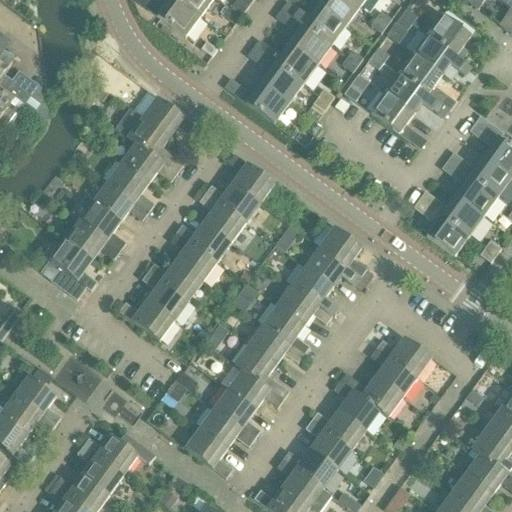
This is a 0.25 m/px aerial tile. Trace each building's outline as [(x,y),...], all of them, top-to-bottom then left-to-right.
[(213,3),(209,0),(171,0),(171,2),(199,22),(213,3)] [(343,32),(358,12),(341,0),(323,0),(316,11),(343,32)] [(341,0),(358,12),(366,0),(341,0)] [(473,0),(469,6),(477,12),(485,0),(491,0),(498,5),(501,0),(473,0)] [(498,29),(507,35),(511,27),(511,0),(501,0),(498,5),(510,13),(498,29)] [(185,41),(199,22),(171,2),(163,12),(157,8),(151,17),(185,41)] [(229,14),(239,22),(245,14),(235,6),(229,14)] [(296,26),(330,51),(343,32),(316,11),(308,21),(302,17),(296,26)] [(239,22),(229,14),(224,21),(235,28),(239,22)] [(406,14),(400,22),(410,29),(416,21),(406,14)] [(380,16),(374,24),(385,32),(390,24),(380,16)] [(441,20),(426,41),(439,50),(460,66),(467,57),(461,52),(470,40),(441,20)] [(406,35),(410,29),(400,22),(396,28),(406,35)] [(385,32),(374,24),(370,30),(380,38),(385,32)] [(330,51),(296,26),(290,34),(296,38),(288,50),(316,70),(330,51)] [(439,50),(426,41),(412,60),(424,69),(441,81),(449,69),(465,80),(470,73),(460,66),(439,50)] [(200,53),(211,61),(216,53),(206,46),(200,53)] [(301,90),(316,70),(288,50),(280,60),(274,56),(267,65),(287,79),(301,90)] [(388,60),(377,52),(371,61),(382,68),(388,60)] [(0,90),(4,94),(12,83),(3,77),(15,61),(4,53),(0,58),(0,90)] [(346,63),(356,71),(362,63),(351,55),(346,63)] [(433,91),(441,81),(424,69),(412,60),(398,79),(431,103),(432,104),(439,95),(433,91)] [(377,74),(382,68),(371,61),(367,67),(377,74)] [(356,71),(346,63),(341,70),(351,77),(356,71)] [(287,109),(301,90),(287,79),(267,65),(262,72),(268,77),(259,89),(281,105),(287,109)] [(19,73),(12,83),(4,94),(0,90),(0,139),(1,140),(20,114),(11,107),(29,81),(19,73)] [(384,99),(412,119),(421,108),(427,112),(432,104),(431,103),(398,79),(384,99)] [(87,94),(102,105),(107,97),(92,86),(87,94)] [(273,129),(287,109),(281,105),(259,89),(252,99),(246,94),(239,104),(273,129)] [(343,99),(351,105),(354,107),(360,99),(349,91),(343,99)] [(318,102),(328,109),(333,102),(323,94),(318,102)] [(197,132),(150,98),(135,118),(169,143),(178,131),(191,141),(197,132)] [(412,119),(384,99),(370,118),(404,143),(410,134),(405,130),(412,119)] [(328,109),(318,102),(313,108),(323,116),(328,109)] [(334,112),(342,117),(348,110),(340,104),(334,112)] [(132,116),(118,135),(127,142),(136,148),(176,178),(182,169),(161,153),(169,143),(142,123),(135,118),(132,116)] [(503,136),(480,119),(468,135),(490,151),(481,163),(510,183),(511,180),(511,152),(498,143),(503,136)] [(305,152),(310,144),(299,136),(294,144),(305,152)] [(170,186),(176,178),(140,152),(136,148),(121,168),(128,174),(149,188),(157,176),(170,186)] [(232,190),(259,210),(274,188),(233,159),(227,168),(240,178),(232,190)] [(496,203),(510,183),(481,163),(474,173),(468,169),(462,178),(495,202),(496,203)] [(141,199),(149,188),(128,174),(121,168),(107,187),(114,192),(147,217),(154,208),(141,199)] [(482,222),(496,203),(495,202),(462,178),(456,185),(462,189),(454,201),(481,222),(482,222)] [(142,224),(147,217),(114,192),(107,187),(93,207),(100,212),(120,227),(129,215),(142,224)] [(259,210),(232,190),(224,200),(211,190),(204,200),(244,229),(259,210)] [(203,229),(230,249),(244,229),(204,200),(198,207),(212,217),(203,229)] [(433,217),(468,241),(482,222),(481,222),(454,201),(446,212),(440,207),(433,217)] [(113,237),(120,227),(100,212),(93,207),(79,226),(83,229),(119,256),(126,247),(113,237)] [(468,241),(433,217),(428,224),(434,228),(425,240),(454,261),(468,241)] [(65,246),(92,266),(100,254),(113,263),(119,256),(83,229),(79,226),(65,246)] [(230,249),(203,229),(195,240),(182,230),(175,239),(215,269),(230,249)] [(319,254),(359,283),(365,275),(352,265),(361,253),(334,233),(319,254)] [(215,269),(175,239),(169,247),(183,256),(174,268),(201,288),(215,269)] [(284,243),(278,251),(288,258),(294,249),(284,243)] [(484,253),(494,261),(500,253),(490,245),(484,253)] [(92,266),(65,246),(51,265),(53,267),(44,279),(77,303),(86,291),(91,295),(97,286),(84,276),(92,266)] [(494,261),(484,253),(479,260),(490,267),(494,261)] [(359,283),(319,254),(304,273),(331,292),(332,293),(340,281),(353,291),(359,283)] [(147,278),(187,308),(201,288),(174,268),(167,278),(153,269),(147,278)] [(290,293),(330,323),(337,313),(324,304),(332,293),(331,292),(304,273),(290,293)] [(250,280),(243,274),(238,282),(245,287),(250,280)] [(187,308),(147,278),(141,285),(155,295),(146,307),(172,327),(187,308)] [(330,323),(290,293),(276,313),(303,332),(312,320),(325,330),(330,323)] [(241,301),(235,309),(247,318),(254,309),(241,301)] [(159,346),(172,327),(146,307),(138,318),(125,308),(119,317),(159,346)] [(3,327),(10,331),(20,318),(13,313),(3,327)] [(303,332),(276,313),(262,332),(302,361),(309,352),(295,343),(303,332)] [(10,331),(3,327),(0,331),(0,343),(0,344),(10,331)] [(296,369),(302,361),(262,332),(248,351),(274,371),(283,359),(296,369)] [(207,339),(201,334),(196,340),(203,345),(207,339)] [(381,345),(375,354),(415,384),(430,363),(403,344),(395,355),(381,345)] [(267,381),(274,371),(248,351),(234,370),(242,376),(241,376),(281,406),(288,396),(267,381)] [(374,384),(401,403),(415,384),(375,354),(369,362),(383,372),(374,384)] [(51,381),(39,372),(32,381),(45,390),(51,381)] [(197,385),(181,373),(173,383),(190,395),(197,385)] [(227,396),(254,416),(263,404),(276,413),(281,406),(241,376),(227,396)] [(401,403),(374,384),(366,394),(345,378),(338,387),(378,417),(387,423),(401,403)] [(29,379),(14,400),(40,420),(54,430),(61,421),(47,411),(56,399),(29,379)] [(364,437),(378,417),(338,387),(332,395),(346,405),(337,417),(364,437)] [(213,415),(253,444),(259,436),(246,426),(254,416),(227,396),(213,415)] [(440,401),(433,396),(428,403),(435,408),(440,401)] [(511,397),(499,416),(511,425),(511,397)] [(14,400),(0,418),(0,419),(27,439),(35,428),(48,438),(54,430),(40,420),(14,400)] [(253,444),(213,415),(199,435),(226,455),(234,443),(247,453),(253,444)] [(511,425),(499,416),(485,435),(511,454),(511,425)] [(310,426),(350,456),(364,437),(337,417),(329,427),(316,417),(310,426)] [(19,450),(27,439),(0,419),(0,449),(25,469),(32,460),(19,450)] [(350,456),(310,426),(304,434),(317,444),(309,455),(335,475),(336,475),(350,456)] [(226,455),(199,435),(185,454),(225,483),(231,474),(218,465),(226,455)] [(511,471),(504,465),(511,454),(485,435),(471,455),(478,460),(511,485),(511,471)] [(148,468),(149,467),(155,460),(155,459),(125,437),(119,445),(111,439),(102,451),(89,441),(82,450),(122,480),(137,460),(148,468)] [(406,447),(399,441),(392,450),(400,455),(406,447)] [(108,499),(122,480),(82,450),(76,458),(90,468),(81,479),(108,499)] [(322,495),(336,475),(335,475),(309,455),(301,466),(288,456),(281,465),(322,495)] [(511,497),(511,485),(478,460),(471,455),(470,455),(478,460),(464,480),(490,499),(491,500),(499,488),(511,497)] [(0,460),(0,491),(1,492),(7,483),(1,479),(10,468),(0,460)] [(281,465),(276,473),(289,483),(280,494),(304,511),(323,511),(331,501),(322,495),(281,465)] [(56,477),(50,485),(53,488),(84,511),(98,511),(108,499),(81,479),(73,490),(56,477)] [(185,485),(176,478),(170,486),(180,493),(185,485)] [(450,499),(467,511),(485,511),(483,511),(491,500),(490,499),(464,480),(450,499)] [(373,488),(366,482),(361,489),(368,494),(373,488)] [(57,511),(84,511),(53,488),(50,485),(44,494),(61,507),(57,511)] [(400,492),(385,511),(401,511),(411,499),(400,492)] [(166,494),(159,505),(168,511),(171,511),(178,502),(166,494)] [(304,511),(280,494),(273,504),(259,495),(253,504),(264,511),(304,511)] [(350,511),(359,511),(362,508),(344,495),(338,504),(350,511)] [(467,511),(450,499),(440,511),(467,511)]
